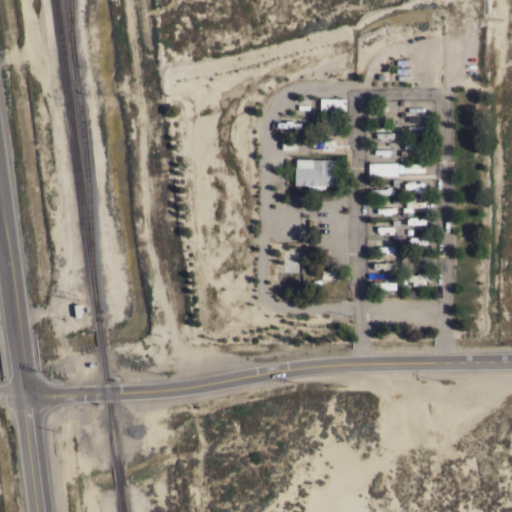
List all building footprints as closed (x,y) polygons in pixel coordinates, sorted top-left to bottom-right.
[(346,99),(346,112),(338,112),(338,115),(329,115),(329,111),(320,111),(320,98),(346,99)] [(406,126),(405,124),(417,124),(417,126),(420,126),(420,124),(425,124),(425,126),(426,126),(426,131),(410,131),(410,133),(406,133),(406,131),(403,131),(403,126),(406,126)] [(338,139),(337,151),(313,150),(314,137),(324,138),(324,134),(330,134),(330,138),(338,139)] [(337,160),(337,168),(338,168),(337,186),(325,186),(325,190),(308,190),(308,185),(295,185),(295,168),(296,168),(296,159),(337,160)] [(397,163),(397,164),(424,164),(424,172),(397,173),(397,175),(368,176),(368,164),(397,163)] [(282,273),(297,273),(297,250),(282,250),(282,273)] [(396,282),(396,289),(370,290),(370,283),(396,282)]
